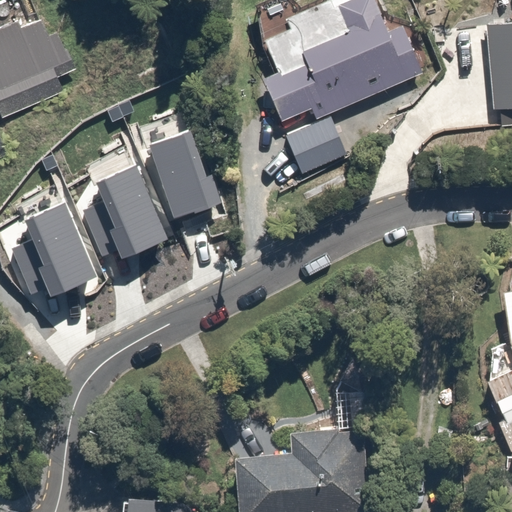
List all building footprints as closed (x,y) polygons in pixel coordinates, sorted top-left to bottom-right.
[(282,122),(312,109),(317,119),(423,73),(403,26),(388,32),(373,0),(351,0),(339,5),(350,32),(303,52),(308,64),(280,76),(279,72),(263,79),(282,122)] [(0,113),(62,92),(37,18),(0,30),(0,113)] [(511,23),(484,25),(490,109),(511,107),(511,23)] [(330,117),(286,136),(302,173),(346,153),(330,117)] [(189,132),(149,146),(172,220),(222,201),(214,174),(206,178),(189,132)] [(168,238),(135,167),(96,183),(117,228),(110,231),(122,259),(168,238)] [(48,297),(96,277),(65,204),(24,218),(46,264),(37,268),(48,297)] [(511,363),(482,377),(500,415),(490,420),(511,464),(511,282),(497,285),(511,363)] [(193,420),(211,457),(229,448),(211,411),(193,420)] [(287,447),(228,450),(230,511),(346,511),(364,511),(360,425),(286,429),(287,447)] [(183,511),(154,494),(117,492),(116,511),(183,511)]
